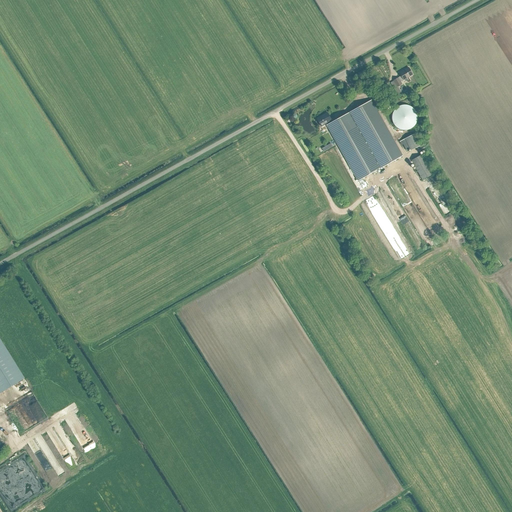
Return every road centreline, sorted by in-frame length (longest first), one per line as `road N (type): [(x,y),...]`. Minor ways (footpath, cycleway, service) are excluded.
road 1 (unclassified): [(476,0),(0,265)]
road 2 (track): [(275,112),(337,215),(379,180)]
